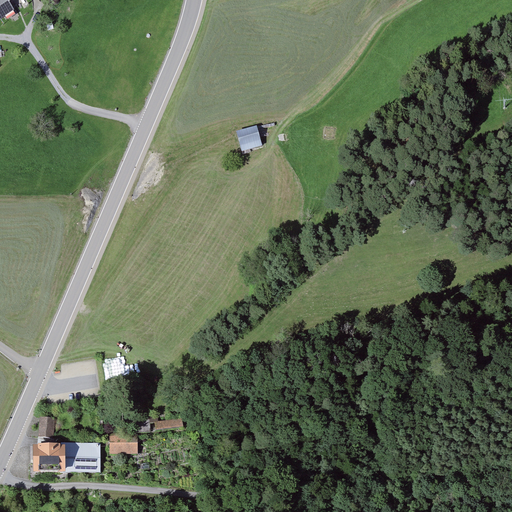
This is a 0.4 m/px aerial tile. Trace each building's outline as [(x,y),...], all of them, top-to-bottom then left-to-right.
[(0,0),(0,8),(12,0),(0,0)] [(259,135),(275,131),(273,124),(257,128),(259,135)] [(257,129),(237,135),(243,154),(263,148),(257,129)] [(55,420),(39,419),(37,439),(53,440),(55,420)] [(185,420),(156,423),(157,433),(186,429),(185,420)] [(136,436),(109,436),(110,456),(136,456),(136,436)] [(65,448),(65,474),(100,474),(100,445),(65,445),(65,448)] [(65,448),(33,448),(33,474),(65,474),(65,448)]
